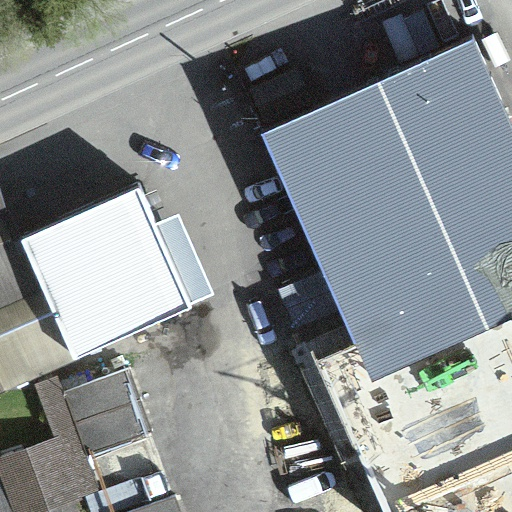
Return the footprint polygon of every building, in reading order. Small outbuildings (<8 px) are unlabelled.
[(511,122),(472,32),(261,125),(370,374),(511,311),(511,122)] [(137,181),(0,241),(0,310),(4,309),(30,369),(190,299),(137,181)] [(151,429),(129,366),(63,390),(86,453),(151,429)] [(55,438),(0,458),(0,463),(17,511),(27,511),(75,494),(55,438)] [(180,511),(174,494),(122,511),(180,511)]
